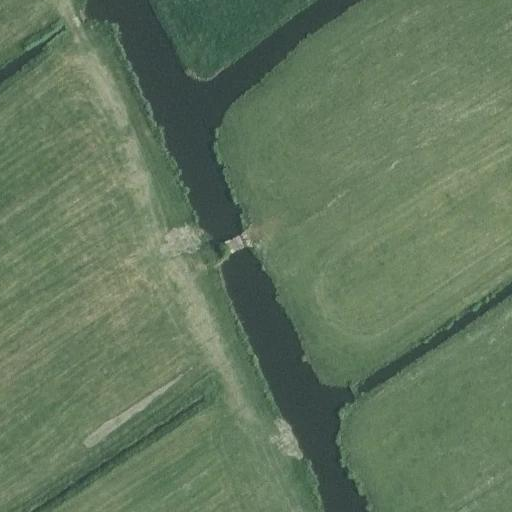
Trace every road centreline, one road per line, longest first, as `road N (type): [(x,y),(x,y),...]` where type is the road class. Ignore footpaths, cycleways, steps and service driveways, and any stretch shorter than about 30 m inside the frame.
road 1 (track): [(224,249),(201,260),(303,511)]
road 2 (track): [(511,125),(250,239)]
